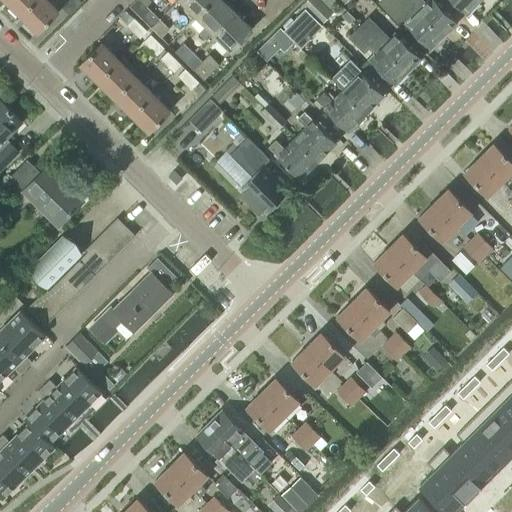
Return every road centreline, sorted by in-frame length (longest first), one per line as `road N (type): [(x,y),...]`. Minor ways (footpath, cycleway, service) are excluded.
road 1 (tertiary): [(264,296),(511,51)]
road 2 (residential): [(264,296),(43,82)]
road 3 (tertiary): [(49,511),(264,296)]
